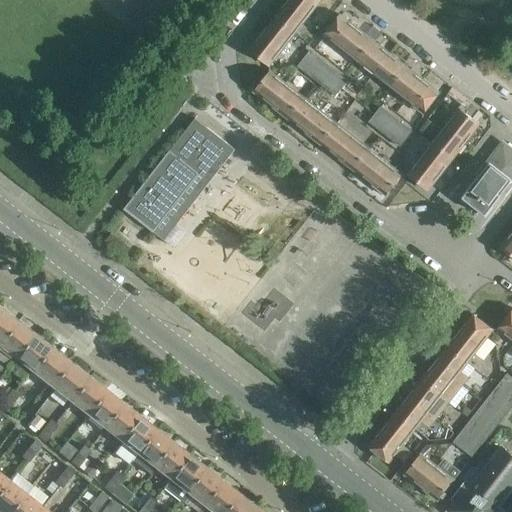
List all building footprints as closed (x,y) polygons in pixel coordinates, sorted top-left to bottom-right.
[(308,16),(321,0),(288,0),(288,1),(308,16)] [(295,33),(308,16),(288,1),(275,17),(295,33)] [(342,48),(358,28),(341,15),(325,35),(342,48)] [(269,65),(295,33),(275,17),(249,50),(269,65)] [(358,61),(374,41),(358,28),(342,48),(358,61)] [(375,74),(390,54),(374,41),(358,61),(375,74)] [(310,63),(317,55),(310,50),(304,58),(310,63)] [(391,87),(407,67),(390,54),(375,74),(391,87)] [(317,68),(323,60),(317,55),(310,63),(317,68)] [(304,71),(310,63),(304,58),(298,66),(304,71)] [(323,73),(329,65),(323,60),(317,68),(323,73)] [(310,76),(317,68),(310,63),(304,71),(310,76)] [(329,78),(336,70),(329,65),(323,73),(329,78)] [(407,100),(423,80),(407,67),(391,87),(407,100)] [(317,81),(323,73),(317,68),(310,76),(317,81)] [(336,83),(342,75),(336,70),(329,78),(336,83)] [(271,105),(287,85),(270,72),(254,92),(271,105)] [(323,86),(329,78),(323,73),(317,81),(323,86)] [(342,88),(348,80),(342,75),(336,83),(342,88)] [(329,91),(336,83),(329,78),(323,86),(329,91)] [(424,113),(440,93),(423,80),(407,100),(424,113)] [(336,96),(342,88),(336,83),(329,91),(336,96)] [(287,118),(303,98),(287,85),(271,105),(287,118)] [(304,131),(319,111),(303,98),(287,118),(304,131)] [(381,119),(388,111),(381,106),(375,114),(381,119)] [(454,158),(480,124),(460,109),(434,142),(454,158)] [(320,144),(336,124),(319,111),(304,131),(320,144)] [(388,124),(394,116),(388,111),(381,119),(388,124)] [(375,127),(381,119),(375,114),(369,122),(375,127)] [(394,129),(400,121),(394,116),(388,124),(394,129)] [(164,241),(236,150),(195,118),(124,209),(164,241)] [(381,132),(388,124),(381,119),(375,127),(381,132)] [(400,134),(406,126),(400,121),(394,129),(400,134)] [(337,157),(352,137),(336,124),(320,144),(337,157)] [(388,137),(394,129),(388,124),(381,132),(388,137)] [(406,139),(413,131),(406,126),(400,134),(406,139)] [(394,142),(400,134),(394,129),(388,137),(394,142)] [(400,147),(406,139),(400,134),(394,142),(400,147)] [(353,170),(369,150),(352,137),(337,157),(353,170)] [(428,191),(451,161),(454,158),(434,142),(408,175),(428,191)] [(508,190),(511,184),(511,149),(509,147),(509,148),(504,144),(502,145),(482,170),(481,170),(482,171),(479,174),(481,175),(463,198),(485,215),(503,193),(505,194),(507,191),(508,191),(508,190)] [(369,182),(385,163),(369,150),(353,170),(369,182)] [(386,196),(402,176),(385,163),(369,182),(386,196)] [(511,256),(511,232),(501,247),(511,256)] [(0,343),(18,321),(1,309),(0,310),(0,343)] [(511,338),(511,312),(499,329),(511,338)] [(479,347),(492,330),(473,314),(459,331),(479,347)] [(23,349),(34,334),(18,321),(0,343),(0,344),(13,355),(20,346),(23,349)] [(466,363),(479,347),(459,331),(446,347),(466,363)] [(33,370),(51,347),(34,334),(23,349),(20,346),(13,355),(33,370)] [(89,378),(76,367),(72,365),(68,361),(51,347),(33,370),(71,400),(89,378)] [(461,371),(466,363),(446,347),(433,364),(461,385),(468,376),(461,371)] [(461,385),(433,364),(421,380),(448,402),(461,385)] [(511,376),(508,373),(503,379),(511,386),(511,376)] [(94,405),(106,391),(89,378),(71,400),(90,415),(97,407),(94,405)] [(511,388),(511,386),(503,379),(498,386),(508,394),(511,388)] [(448,402),(421,380),(408,397),(435,418),(448,402)] [(508,394),(498,386),(493,392),(503,400),(508,394)] [(12,403),(18,395),(12,389),(5,397),(12,403)] [(104,426),(122,404),(106,391),(94,405),(97,407),(90,415),(104,426)] [(503,400),(493,392),(488,398),(498,406),(503,400)] [(511,396),(508,394),(503,400),(511,407),(511,396)] [(0,407),(5,411),(12,403),(5,397),(0,403),(0,407)] [(435,418),(408,397),(395,413),(415,429),(421,421),(428,427),(435,418)] [(498,406),(488,398),(483,405),(493,412),(498,406)] [(511,407),(503,400),(498,406),(507,414),(511,407)] [(128,431),(139,417),(122,404),(104,426),(124,441),(130,433),(128,431)] [(493,412),(483,405),(478,411),(488,419),(493,412)] [(507,414),(498,406),(493,412),(503,420),(507,414)] [(488,419),(478,411),(473,417),(483,425),(488,419)] [(503,420),(493,412),(488,419),(498,426),(503,420)] [(402,445),(415,429),(395,413),(382,429),(402,445)] [(137,452),(155,429),(139,417),(128,431),(130,433),(124,441),(137,452)] [(483,425),(473,417),(468,424),(478,431),(483,425)] [(498,426),(488,419),(483,425),(493,433),(498,426)] [(51,433),(58,425),(51,420),(44,428),(51,433)] [(478,431),(468,424),(463,430),(473,438),(478,431)] [(493,433),(483,425),(478,431),(488,439),(493,433)] [(45,442),(51,433),(44,428),(38,437),(45,442)] [(161,456),(172,443),(155,429),(137,452),(157,467),(164,459),(161,456)] [(389,462),(402,445),(382,429),(369,446),(389,462)] [(473,438),(463,430),(458,436),(468,444),(473,438)] [(488,439),(478,431),(473,438),(483,445),(488,439)] [(468,444),(458,436),(454,442),(463,450),(468,444)] [(483,445),(473,438),(468,444),(478,452),(483,445)] [(35,454),(42,445),(35,440),(29,448),(35,454)] [(171,478),(189,455),(172,443),(161,456),(164,459),(157,467),(171,478)] [(478,452),(468,444),(463,450),(473,458),(478,452)] [(78,468),(91,451),(84,446),(71,463),(78,468)] [(503,500),(511,488),(511,452),(504,446),(475,484),(467,479),(453,498),(457,501),(449,511),(502,511),(499,509),(505,501),(503,500)] [(29,462),(35,454),(29,448),(22,457),(29,462)] [(421,488),(437,467),(421,454),(405,475),(421,488)] [(194,482),(205,468),(189,455),(171,478),(190,493),(197,484),(194,482)] [(68,480),(75,471),(68,466),(62,474),(68,480)] [(438,500),(454,480),(437,467),(421,488),(438,500)] [(204,504),(222,481),(205,468),(194,482),(197,484),(190,493),(204,504)] [(117,485),(124,477),(117,472),(111,480),(117,485)] [(0,491),(8,481),(0,474),(0,491)] [(62,488),(68,480),(62,474),(55,482),(62,488)] [(111,494),(117,485),(111,480),(104,488),(111,494)] [(21,505),(27,496),(8,481),(0,491),(0,511),(1,511),(10,511),(18,503),(21,505)] [(227,508),(238,494),(222,481),(204,504),(214,511),(228,511),(230,511),(227,508)] [(101,505),(108,497),(101,492),(95,500),(101,505)] [(250,511),(255,507),(238,494),(227,508),(230,511),(228,511),(250,511)] [(37,511),(41,507),(27,496),(21,505),(18,503),(10,511),(37,511)] [(150,511),(157,503),(150,498),(144,506),(150,511)] [(93,511),(96,511),(101,505),(95,500),(88,508),(93,511)]
